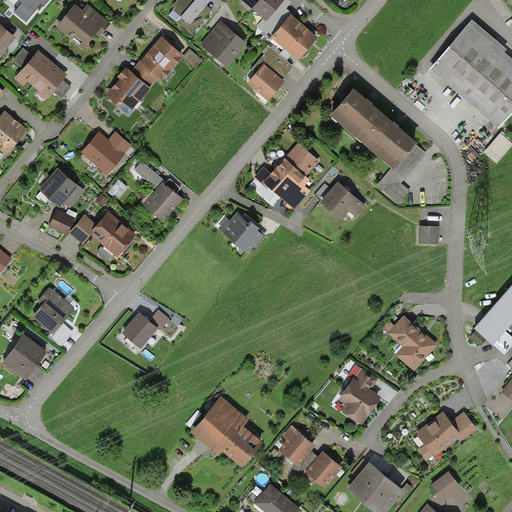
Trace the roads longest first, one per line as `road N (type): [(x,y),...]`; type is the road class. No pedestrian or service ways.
road 1 (residential): [(337,47),(452,153),(459,175),(453,315),(461,361)]
road 2 (residential): [(123,298),(337,47)]
road 3 (residential): [(0,189),(158,0)]
road 4 (residential): [(20,420),(180,511)]
road 5 (residential): [(20,420),(123,298)]
road 6 (residential): [(123,298),(0,227)]
road 7 (residential): [(461,361),(419,382),(353,450)]
